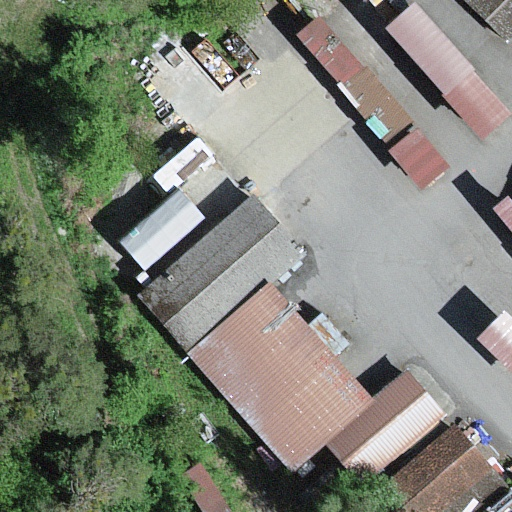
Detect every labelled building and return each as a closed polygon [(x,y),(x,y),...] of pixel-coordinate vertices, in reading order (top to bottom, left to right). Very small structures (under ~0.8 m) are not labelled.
[(511,0),(450,0),(500,47),(511,34),(511,0)] [(295,253),(245,199),(134,303),(184,357),(262,283),(295,253)] [(164,211),(121,249),(142,273),(185,236),(164,211)] [(372,404),(262,283),(184,357),(292,476),(323,448),(372,404)] [(443,416),(403,373),(372,404),(323,448),(361,490),(443,416)] [(451,427),(374,493),(390,511),(456,511),(495,479),(451,427)]
